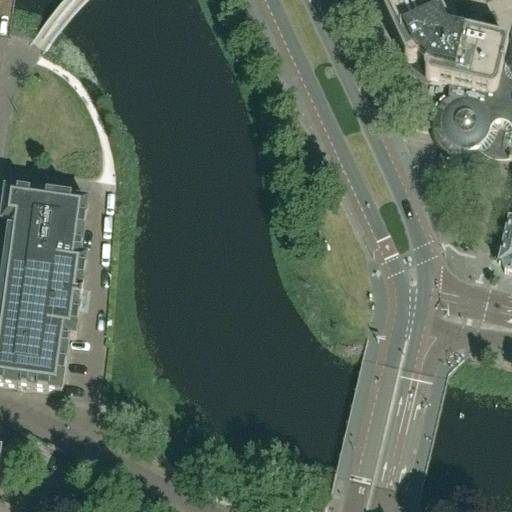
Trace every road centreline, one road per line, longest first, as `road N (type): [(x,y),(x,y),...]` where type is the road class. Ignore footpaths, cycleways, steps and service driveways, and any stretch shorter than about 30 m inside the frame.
road 1 (tertiary): [(269,0),(379,242),(414,296)]
road 2 (tertiary): [(414,296),(423,275),(419,255),(312,0)]
road 3 (residential): [(204,511),(35,419),(0,408)]
road 4 (residential): [(366,511),(413,303)]
